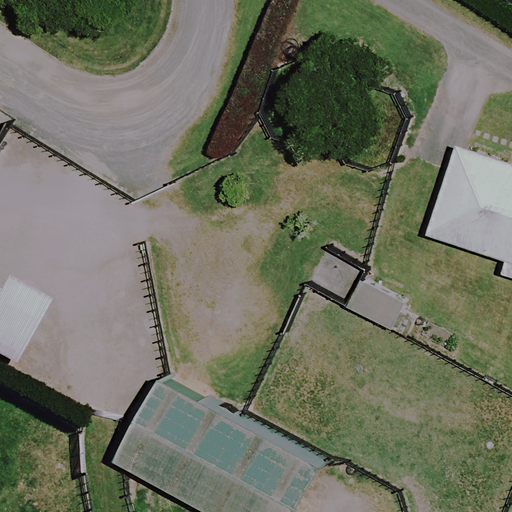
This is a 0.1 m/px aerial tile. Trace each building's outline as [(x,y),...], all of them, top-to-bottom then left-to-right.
[(0,152),(19,120),(0,109),(0,152)] [(511,154),(467,142),(441,236),(511,256),(511,271),(511,274),(511,154)] [(427,307),(331,252),(310,288),(406,344),(427,307)] [(8,285),(2,296),(0,295),(0,360),(14,367),(47,306),(8,285)] [(308,511),(335,463),(180,379),(135,460),(231,511),(308,511)]
